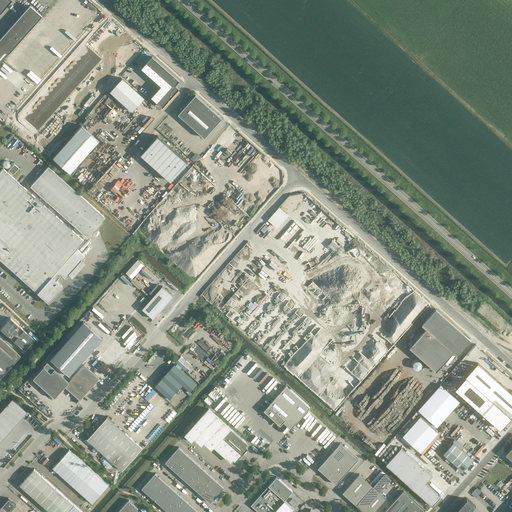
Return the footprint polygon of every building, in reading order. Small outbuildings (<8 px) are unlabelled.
[(0,0),(0,12),(10,0),(0,0)] [(0,61),(41,16),(29,5),(6,32),(0,38),(0,61)] [(109,27),(113,22),(106,16),(102,21),(109,27)] [(141,46),(135,41),(127,50),(133,55),(141,46)] [(179,81),(152,56),(142,68),(161,85),(151,97),(163,107),(179,88),(176,85),(179,81)] [(114,79),(116,75),(110,71),(107,76),(114,79)] [(144,97),(121,76),(109,90),(132,110),(144,97)] [(195,95),(178,114),(205,137),(221,118),(195,95)] [(144,123),(146,125),(155,117),(152,114),(144,123)] [(98,140),(81,125),(52,157),(69,173),(98,140)] [(158,135),(141,154),(171,181),(188,162),(158,135)] [(228,157),(232,152),(227,148),(223,153),(228,157)] [(191,158),(195,161),(200,155),(196,152),(191,158)] [(7,157),(1,164),(13,174),(19,167),(7,157)] [(77,181),(90,189),(98,176),(101,178),(111,161),(110,160),(108,164),(105,162),(101,168),(99,167),(95,174),(92,172),(88,178),(81,174),(77,181)] [(84,240),(53,213),(56,210),(87,237),(93,229),(95,231),(97,228),(95,227),(105,217),(48,166),(30,186),(50,204),(47,208),(3,168),(0,171),(0,259),(37,292),(48,303),(63,286),(55,280),(61,274),(65,278),(85,256),(76,248),(84,240)] [(147,192),(143,198),(153,205),(158,199),(147,192)] [(300,198),(309,206),(314,200),(305,192),(300,198)] [(289,215),(279,206),(268,219),(277,228),(289,215)] [(126,271),(132,278),(145,264),(139,258),(126,271)] [(143,308),(142,308),(154,319),(174,296),(162,286),(143,308)] [(263,301),(241,327),(290,369),(304,352),(319,364),(325,363),(324,361),(316,360),(328,358),(326,358),(327,357),(326,349),(331,348),(331,345),(333,347),(337,351),(341,346),(336,342),(333,345),(317,348),(316,343),(326,344),(334,335),(325,328),(317,337),(290,313),(294,309),(295,311),(296,304),(263,301)] [(422,363),(425,360),(436,370),(453,352),(457,356),(471,341),(435,309),(422,324),(426,328),(410,347),(421,357),(418,360),(417,360),(416,361),(415,361),(414,362),(413,363),(413,364),(413,365),(413,366),(414,367),(414,368),(415,368),(416,369),(417,369),(418,369),(419,369),(420,368),(421,368),(421,367),(422,366),(422,365),(422,364),(422,363)] [(35,339),(10,317),(3,325),(3,324),(1,325),(2,327),(0,329),(25,350),(32,342),(34,343),(36,341),(34,340),(35,339)] [(102,338),(83,321),(63,343),(82,360),(102,338)] [(0,357),(10,366),(20,355),(0,337),(0,357)] [(82,360),(63,343),(49,359),(68,376),(82,360)] [(187,372),(192,366),(181,356),(176,362),(187,372)] [(10,366),(0,357),(0,377),(10,366)] [(47,362),(32,378),(54,398),(64,386),(68,381),(47,362)] [(511,392),(478,363),(455,388),(500,428),(501,429),(511,417),(511,416),(511,415),(511,392)] [(80,400),(99,378),(84,364),(68,381),(64,386),(75,395),(80,400)] [(174,364),(155,385),(170,399),(183,385),(190,391),(197,384),(174,364)] [(437,426),(460,401),(441,384),(418,409),(437,426)] [(286,385),(269,404),(263,411),(262,411),(267,416),(268,414),(280,425),(288,417),(295,424),(310,406),(286,385)] [(12,398),(0,410),(0,441),(27,411),(12,398)] [(244,444),(246,442),(209,408),(185,435),(189,439),(191,436),(199,443),(201,440),(208,447),(211,444),(229,461),(232,458),(236,461),(248,448),(244,444)] [(420,415),(402,435),(421,451),(438,432),(420,415)] [(122,470),(142,448),(107,416),(87,439),(122,470)] [(453,442),(443,453),(463,471),(473,460),(453,442)] [(340,443),(334,450),(342,458),(349,451),(340,443)] [(179,447),(172,454),(180,461),(187,454),(179,447)] [(433,475),(401,447),(387,463),(386,464),(429,503),(432,506),(441,496),(426,482),(433,475)] [(109,485),(69,449),(53,467),(93,503),(109,485)] [(334,450),(325,460),(331,465),(334,468),(338,463),(342,458),(334,450)] [(349,451),(342,458),(351,466),(358,459),(349,451)] [(180,461),(172,454),(165,462),(173,469),(180,461)] [(187,454),(180,461),(186,467),(193,459),(187,454)] [(351,466),(342,458),(338,463),(347,471),(351,466)] [(193,459),(186,467),(179,474),(185,480),(192,472),(198,464),(193,459)] [(325,460),(318,468),(324,473),(331,465),(325,460)] [(180,461),(173,469),(179,474),(186,467),(180,461)] [(347,471),(338,463),(334,468),(337,471),(343,476),(347,471)] [(198,464),(192,472),(197,477),(204,469),(198,464)] [(331,465),(324,473),(330,478),(337,471),(334,468),(331,465)] [(81,511),(34,469),(20,484),(50,511),(81,511)] [(204,469),(197,477),(203,482),(210,475),(204,469)] [(359,474),(343,492),(356,504),(385,473),(385,472),(383,470),(371,484),(359,474)] [(337,471),(330,478),(336,484),(343,476),(337,471)] [(192,472),(185,480),(191,485),(197,477),(192,472)] [(155,473),(149,481),(157,488),(163,480),(155,473)] [(385,473),(356,504),(364,511),(373,511),(386,498),(380,492),(391,479),(385,473)] [(210,475),(203,482),(209,487),(216,480),(210,475)] [(290,511),(294,508),(284,500),(293,490),(279,478),(278,480),(276,478),(277,476),(251,505),(258,511),(290,511)] [(197,477),(191,485),(196,490),(203,482),(197,477)] [(163,480),(157,488),(162,493),(169,485),(163,480)] [(224,487),(216,480),(209,487),(217,495),(224,487)] [(157,488),(149,481),(142,488),(150,495),(157,488)] [(203,482),(196,490),(202,495),(209,487),(203,482)] [(169,485),(162,493),(168,498),(175,490),(169,485)] [(217,495),(209,487),(202,495),(210,502),(217,495)] [(157,488),(150,495),(156,500),(162,493),(157,488)] [(476,497),(481,492),(476,488),(471,493),(476,497)] [(175,490),(168,498),(174,503),(181,495),(175,490)] [(385,511),(404,511),(415,501),(403,490),(385,511)] [(162,493),(156,500),(161,505),(168,498),(162,493)] [(181,495),(174,503),(180,508),(187,501),(181,495)] [(8,511),(15,505),(9,498),(8,498),(5,501),(4,500),(1,503),(2,504),(0,507),(5,511),(8,511)] [(168,498),(161,505),(167,511),(174,503),(168,498)] [(474,511),(471,509),(472,509),(475,506),(467,499),(454,511),(511,511),(511,510),(510,511),(474,511)] [(129,500),(117,511),(134,511),(138,508),(129,500)] [(187,501),(180,508),(184,511),(186,511),(192,506),(187,501)] [(415,501),(404,511),(421,511),(424,509),(415,501)] [(174,503),(167,511),(168,511),(176,511),(180,508),(174,503)]
